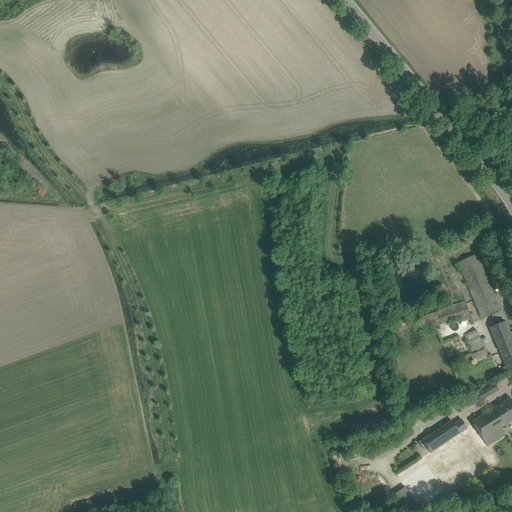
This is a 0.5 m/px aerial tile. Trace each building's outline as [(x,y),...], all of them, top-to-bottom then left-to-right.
[(500,309),(476,254),(467,258),(457,263),(480,318),(490,313),(500,309)] [(460,318),(469,315),(465,302),(436,312),(437,314),(433,315),(433,314),(417,319),(422,331),(460,318)] [(495,325),(491,327),(510,372),(511,370),(511,338),(505,321),(495,325)] [(472,353),(484,347),(476,330),(465,336),(472,353)] [(485,350),(471,355),(474,363),(488,358),(485,350)] [(481,400),(499,390),(495,384),(478,394),(481,400)] [(501,428),(511,420),(511,400),(510,398),(476,420),(472,422),(487,446),(491,444),(505,435),(501,428)] [(379,425),(393,422),(391,413),(362,420),(365,429),(379,425)] [(452,421),(426,437),(422,439),(430,451),(434,449),(467,428),(461,420),(458,422),(454,424),(452,421)] [(411,497),(400,505),(404,511),(411,511),(418,507),(411,497)]
